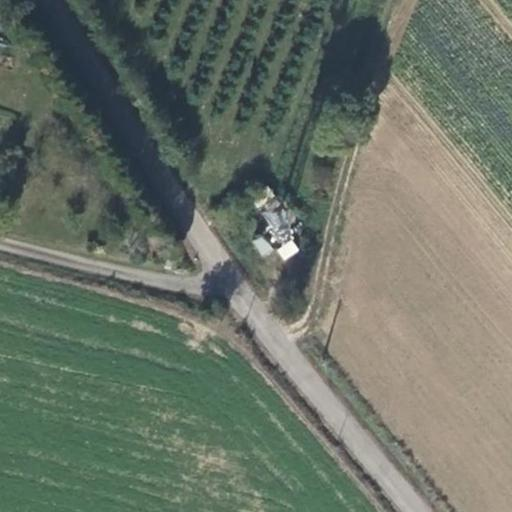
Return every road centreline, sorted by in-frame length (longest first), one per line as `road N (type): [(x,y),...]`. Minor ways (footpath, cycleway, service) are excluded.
road 1 (tertiary): [(230,291),(46,0)]
road 2 (tertiary): [(413,511),(230,291)]
road 3 (unclassified): [(0,244),(230,291)]
